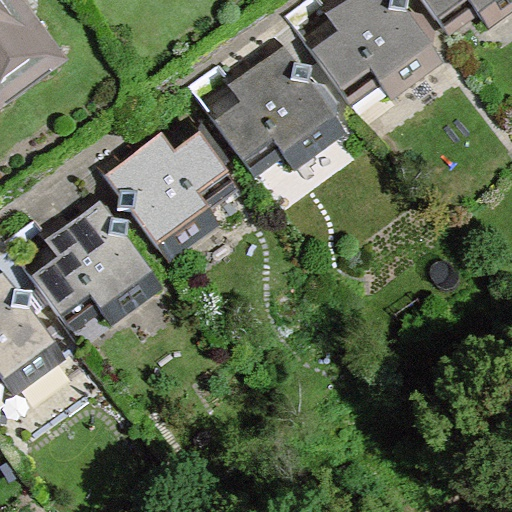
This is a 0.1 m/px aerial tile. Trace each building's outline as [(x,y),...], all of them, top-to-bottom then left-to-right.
[(14,0),(0,0),(0,113),(63,69),(14,0)] [(437,71),(385,0),(365,0),(318,34),(329,50),(312,62),(346,109),(371,91),(384,109),(437,71)] [(511,13),(511,0),(417,0),(444,36),(468,18),(481,36),(511,13)] [(340,144),(281,64),(221,108),(232,123),(215,136),(249,182),(274,165),(287,182),(340,144)] [(159,146),(102,186),(159,267),(210,231),(195,210),(224,189),(196,150),(173,166),(159,146)] [(152,294),(94,214),(33,258),(45,273),(27,286),(61,332),(86,315),(99,333),(152,294)] [(60,365),(1,285),(0,286),(0,394),(7,404),(60,365)]
